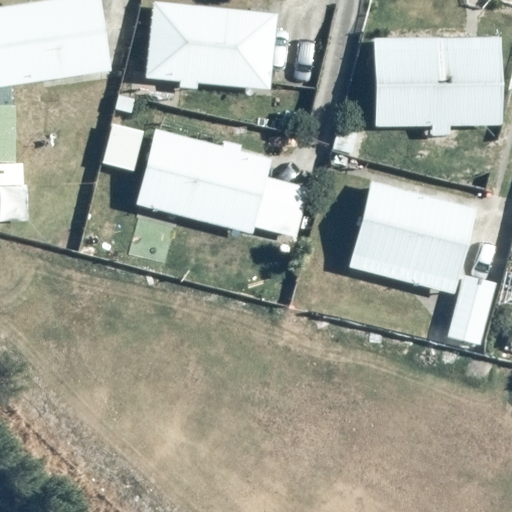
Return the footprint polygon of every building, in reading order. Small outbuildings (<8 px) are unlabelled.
[(0,87),(101,75),(92,0),(86,0),(0,10),(0,87)] [(191,95),(192,87),(263,91),(268,15),(145,8),(140,84),(174,86),(174,94),(191,95)] [(365,127),(424,128),(424,138),(443,138),(443,128),(491,128),(492,41),(365,40),(365,127)] [(10,107),(0,107),(0,166),(9,166),(10,107)] [(136,131),(103,125),(95,168),(128,174),(136,131)] [(263,155),(147,130),(130,209),(290,244),(302,189),(258,180),(263,155)] [(467,209),(362,183),(341,270),(445,296),(467,209)] [(489,289),(457,281),(442,336),(474,344),(489,289)]
